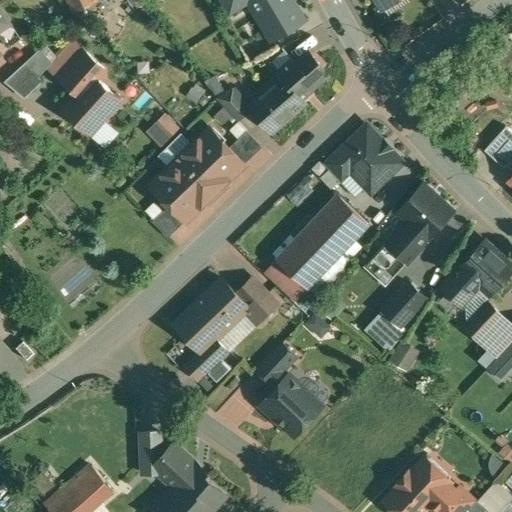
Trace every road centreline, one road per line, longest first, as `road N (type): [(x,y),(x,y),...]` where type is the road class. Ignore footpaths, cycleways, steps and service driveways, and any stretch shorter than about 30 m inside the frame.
road 1 (residential): [(378,81),(100,343)]
road 2 (residential): [(100,343),(198,408),(293,487)]
road 3 (residential): [(378,81),(511,228)]
road 4 (residential): [(496,0),(378,81)]
